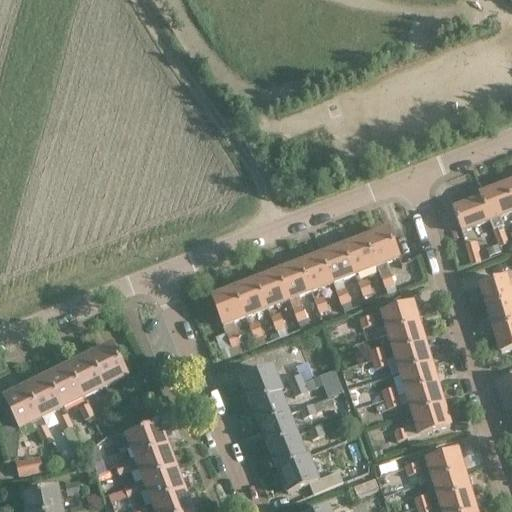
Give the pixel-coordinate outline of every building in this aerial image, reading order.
[(511,204),(505,187),(479,197),(481,201),(484,210),(489,223),(492,231),(501,227),(502,227),(499,219),(511,214),(511,204)] [(489,223),(484,210),(481,201),(453,211),(462,233),(489,223)] [(496,239),(505,236),(501,227),(492,231),(496,239)] [(388,232),(366,240),(377,268),(378,268),(381,277),(390,274),(386,265),(399,260),(388,232)] [(508,245),(505,236),(496,239),(499,248),(508,245)] [(345,249),(355,277),(377,268),(366,240),(345,249)] [(472,267),(480,264),(474,244),(466,246),(472,267)] [(498,247),(487,251),(489,258),(500,254),(498,247)] [(323,257),(333,285),(355,277),(345,249),(323,257)] [(301,266),(311,294),(333,285),(323,257),(301,266)] [(301,266),(279,274),(289,302),(293,311),(302,307),(298,299),(311,294),(301,266)] [(257,283),(267,311),(289,302),(279,274),(257,283)] [(390,274),(381,277),(386,289),(394,286),(390,274)] [(506,279),(481,287),(488,309),(511,301),(511,280),(507,282),(506,279)] [(235,291),(245,319),(267,311),(257,283),(235,291)] [(364,298),(373,295),(368,283),(359,286),(364,298)] [(235,291),(213,300),(223,328),(227,336),(235,333),(236,332),(233,324),(245,319),(235,291)] [(342,308),(351,304),(346,292),(337,296),(342,308)] [(320,317),(329,313),(324,301),(315,305),(320,317)] [(511,326),(511,301),(488,309),(494,332),(511,326)] [(385,325),(374,328),(378,339),(388,336),(419,326),(413,306),(391,312),(382,315),(385,325)] [(302,307),(293,311),(297,323),(306,320),(303,310),(302,307)] [(280,316),(271,319),(275,332),(284,328),(280,316)] [(360,322),(363,331),(375,327),(372,318),(360,322)] [(351,333),(347,322),(327,329),(330,340),(351,333)] [(258,325),(249,328),(250,332),(253,340),(262,337),(258,325)] [(395,358),(426,348),(419,326),(388,336),(395,358)] [(511,326),(494,332),(501,355),(511,351),(511,326)] [(236,334),(227,338),(231,349),(240,345),(237,337),(236,334)] [(112,347),(91,357),(106,388),(127,378),(112,347)] [(401,377),(432,367),(426,348),(395,358),(401,377)] [(385,359),(382,350),(370,353),(372,363),(385,359)] [(69,368),(84,399),(106,388),(91,357),(69,368)] [(372,363),(375,372),(388,368),(385,359),(372,363)] [(407,396),(438,387),(432,367),(401,377),(407,396)] [(48,379),(63,410),(84,399),(69,368),(48,379)] [(242,382),(252,407),(283,395),(273,370),(242,382)] [(301,377),(289,382),(292,391),(304,386),(301,377)] [(26,389),(41,420),(63,410),(48,379),(26,389)] [(296,400),(308,395),(304,386),(292,391),(296,400)] [(444,407),(438,387),(407,396),(397,400),(400,409),(410,406),(413,417),(444,407)] [(20,431),(41,420),(26,389),(5,400),(20,431)] [(397,400),(395,390),(382,394),(385,403),(397,400)] [(286,404),(283,395),(252,407),(261,429),(289,418),(284,405),(286,404)] [(101,400),(107,412),(115,407),(110,396),(101,400)] [(138,399),(129,403),(135,415),(144,411),(138,399)] [(385,403),(388,412),(400,409),(397,400),(385,403)] [(80,411),(85,422),(94,418),(88,406),(80,411)] [(416,427),(407,430),(407,431),(410,440),(419,437),(450,427),(444,407),(413,417),(416,427)] [(313,408),(301,413),(305,422),(317,417),(313,408)] [(58,421),(64,433),(72,429),(67,417),(58,421)] [(289,418),(261,429),(270,450),(297,439),(289,418)] [(136,460),(168,448),(159,426),(115,443),(119,453),(131,448),(136,460)] [(36,432),(42,443),(51,439),(45,428),(36,432)] [(321,429),(309,434),(313,443),(325,438),(321,429)] [(394,434),(397,444),(410,440),(407,431),(394,434)] [(297,439),(270,450),(278,471),(306,460),(297,439)] [(98,446),(88,454),(97,477),(109,473),(118,470),(110,449),(101,452),(98,446)] [(168,448),(136,460),(144,483),(177,470),(168,448)] [(380,448),(372,450),(375,460),(382,458),(380,448)] [(427,462),(433,483),(464,473),(458,453),(427,462)] [(308,459),(306,460),(278,471),(288,495),(309,486),(314,497),(343,485),(339,475),(318,483),(308,459)] [(40,460),(17,465),(20,479),(42,474),(40,460)] [(396,462),(376,469),(379,478),(400,472),(396,462)] [(130,463),(118,467),(121,476),(133,472),(130,463)] [(404,468),(407,477),(419,474),(417,465),(404,468)] [(144,483),(138,485),(142,494),(148,492),(153,505),(185,493),(177,470),(144,483)] [(464,473),(433,483),(439,503),(470,494),(464,473)] [(382,493),(402,491),(400,477),(381,479),(382,493)] [(374,482),(353,491),(357,501),(378,492),(374,482)] [(80,485),(68,488),(69,497),(82,495),(80,485)] [(138,485),(126,490),(130,499),(142,494),(138,485)] [(26,511),(62,511),(58,490),(24,497),(26,511)] [(153,505),(147,507),(148,511),(192,511),(185,493),(153,505)] [(476,511),(470,494),(439,503),(442,511),(476,511)] [(374,495),(355,502),(359,511),(378,505),(374,495)] [(430,506),(427,497),(414,501),(417,510),(430,506)]
